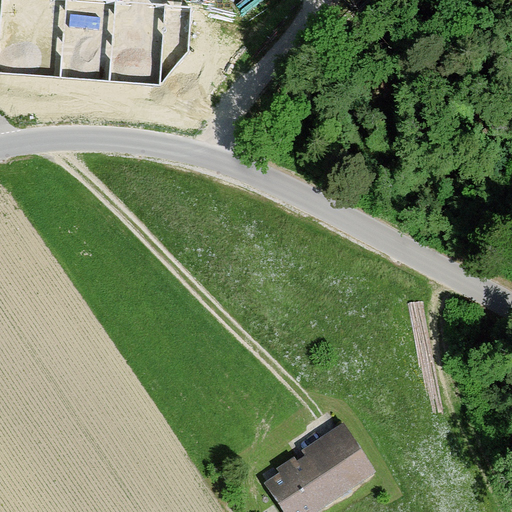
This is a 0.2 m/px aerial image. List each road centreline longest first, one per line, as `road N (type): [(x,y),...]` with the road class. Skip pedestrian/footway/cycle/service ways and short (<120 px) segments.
road 1 (tertiary): [(511,311),(229,161),(136,139),(0,147)]
road 2 (track): [(320,416),(203,290),(46,142)]
